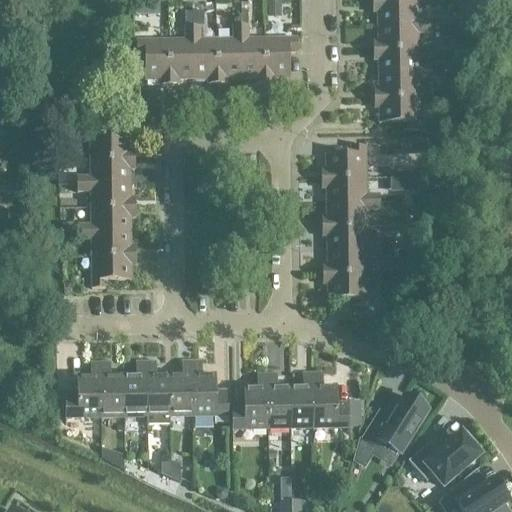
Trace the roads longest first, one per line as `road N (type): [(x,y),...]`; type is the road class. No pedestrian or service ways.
road 1 (residential): [(175,327),(178,153),(194,144),(285,149)]
road 2 (residential): [(283,326),(285,149)]
road 3 (residential): [(285,149),(321,96),(317,0)]
road 4 (residential): [(511,454),(459,397),(401,363)]
